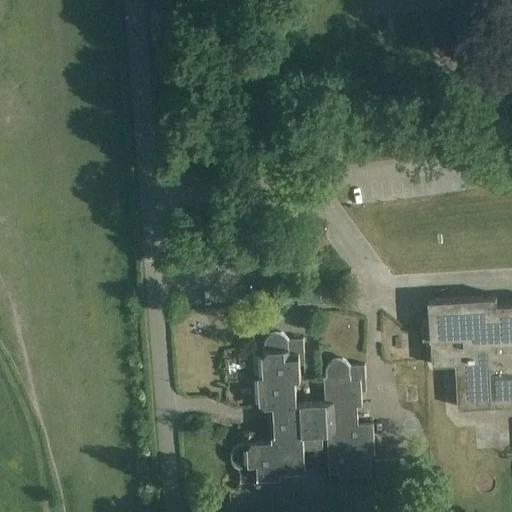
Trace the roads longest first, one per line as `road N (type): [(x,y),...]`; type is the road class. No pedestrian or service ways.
road 1 (unclassified): [(152,203),(511,162)]
road 2 (unclassified): [(152,203),(178,511)]
road 3 (unclassified): [(134,0),(152,203)]
